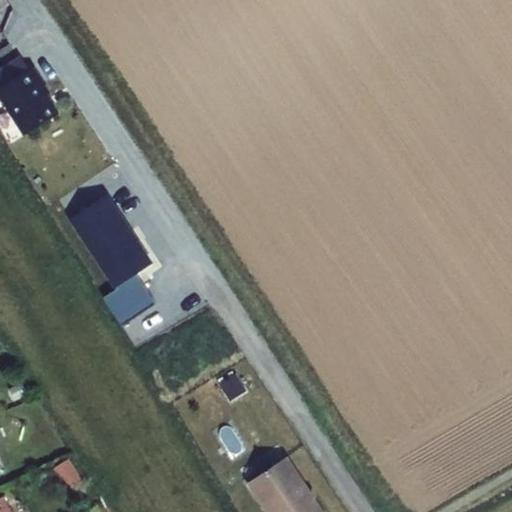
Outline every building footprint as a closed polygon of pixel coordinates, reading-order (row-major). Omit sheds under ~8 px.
[(0,57),(0,72),(2,76),(23,62),(14,48),(0,57)] [(2,76),(0,76),(0,97),(20,127),(54,104),(43,86),(45,84),(28,58),(23,62),(2,76)] [(108,192),(70,216),(117,289),(104,297),(122,326),(157,304),(138,273),(153,263),(108,192)] [(71,458),(55,465),(67,492),(82,485),(71,458)] [(319,511),(289,465),(250,490),(265,511),(319,511)]
